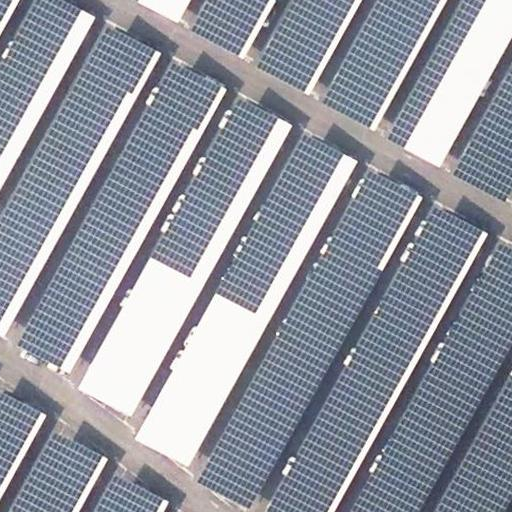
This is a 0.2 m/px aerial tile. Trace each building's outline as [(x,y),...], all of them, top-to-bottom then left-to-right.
[(149,0),(176,16),(185,0),(149,0)] [(205,0),(192,27),(249,54),(274,0),(205,0)] [(313,90),(357,0),(302,0),(292,20),(279,13),(255,61),(313,90)] [(384,125),(437,0),(377,0),(360,39),(350,35),(323,98),(384,125)] [(493,65),(511,24),(511,0),(459,0),(451,17),(463,23),(459,32),(460,33),(454,45),(493,65)]
